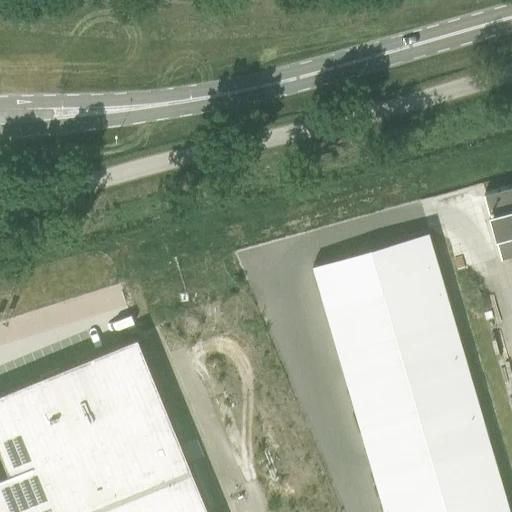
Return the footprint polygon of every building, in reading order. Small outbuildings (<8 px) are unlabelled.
[(502,255),(511,252),(511,183),(485,191),(502,255)] [(509,511),(469,369),(428,229),(313,263),(344,369),(385,511),(509,511)] [(284,382),(326,365),(288,268),(246,285),(284,382)] [(313,445),(297,451),(250,320),(205,336),(267,511),(327,511),(316,480),(325,477),(313,445)] [(79,511),(191,466),(145,353),(137,335),(0,391),(0,446),(12,476),(0,480),(0,511),(51,511),(75,502),(79,511)] [(210,511),(191,466),(79,511),(75,502),(51,511),(210,511)]
